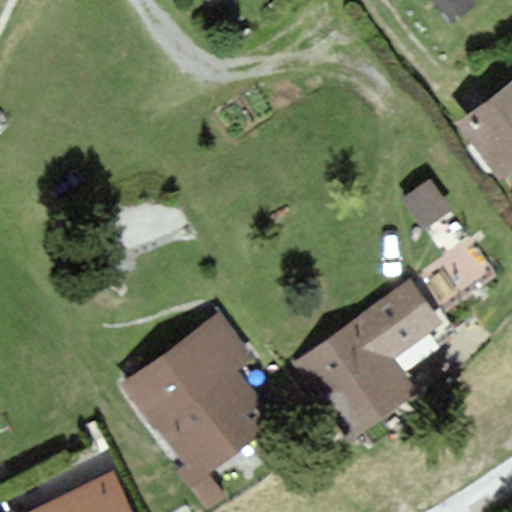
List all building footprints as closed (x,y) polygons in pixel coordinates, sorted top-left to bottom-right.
[(470,0),(431,0),(447,22),(473,3),(470,0)] [(511,173),(511,81),(457,124),(502,181),(511,173)] [(430,179),(401,198),(421,229),(450,210),(430,179)] [(440,323),(410,281),(297,360),(354,440),(420,394),(394,356),(440,323)] [(294,408),(217,311),(125,384),(190,464),(178,473),(207,509),(228,493),(212,473),(294,408)] [(124,511),(109,479),(36,511),(124,511)]
